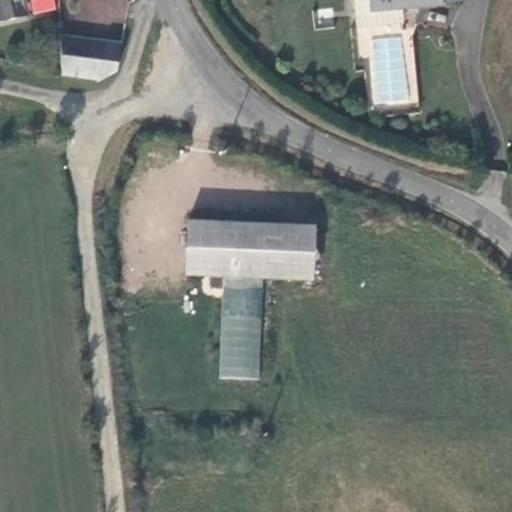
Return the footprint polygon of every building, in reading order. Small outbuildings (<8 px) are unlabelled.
[(12,2),(23,0),(0,0),(0,22),(15,19),(12,2)] [(28,16),(24,0),(23,0),(12,2),(15,19),(28,16)] [(398,14),(438,11),(437,7),(458,6),(457,0),(350,0),(353,31),(399,27),(398,14)] [(116,72),(121,45),(61,38),(61,75),(99,81),(116,72)] [(316,223),(185,218),(183,275),(222,276),(219,378),(258,379),(262,278),(314,280),(316,223)]
